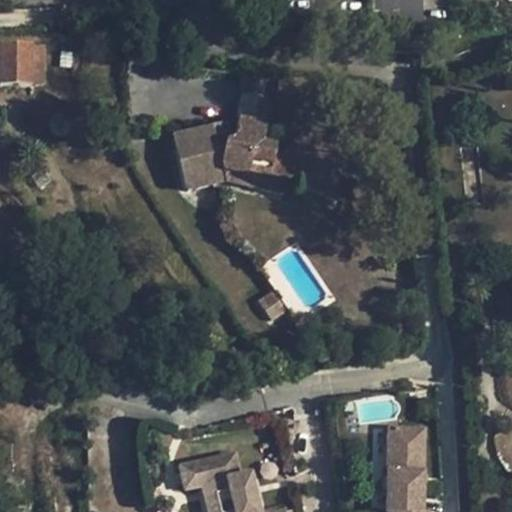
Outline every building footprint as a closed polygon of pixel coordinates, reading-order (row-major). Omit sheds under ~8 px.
[(28,49),(0,48),(0,88),(29,87),(43,87),(42,48),(28,49)] [(70,69),(71,55),(60,55),(59,69),(70,69)] [(144,57),(129,58),(131,67),(145,66),(144,57)] [(242,97),(237,121),(266,127),(271,100),(242,97)] [(70,123),(68,119),(65,117),(61,116),(57,116),(53,118),(50,120),(48,124),(48,128),(50,132),(52,135),(56,137),(60,138),(64,137),(67,134),(70,131),(70,127),(70,123)] [(212,129),(171,138),(184,191),(185,192),(225,181),(223,171),(247,176),(244,187),(288,195),(291,183),(296,155),(297,152),(276,148),(262,144),(266,127),(237,121),(236,123),(232,142),(216,146),(212,129)] [(236,123),(212,129),(216,146),(232,142),(236,123)] [(323,162),(296,155),(291,183),(316,189),(339,199),(351,172),(323,162)] [(48,169),(31,178),(37,189),(40,188),(53,180),(54,180),(48,169)] [(247,176),(223,171),(225,181),(225,183),(244,187),(247,176)] [(272,259),(259,267),(274,291),(258,301),(271,321),(287,309),(295,321),(308,313),(272,259)] [(383,511),(419,511),(420,437),(384,436),(383,511)] [(234,456),(194,466),(200,488),(202,487),(213,485),(219,511),(284,511),(285,511),(282,511),(258,511),(249,474),(239,477),(234,456)] [(200,488),(194,466),(179,469),(184,492),(200,488)] [(219,511),(213,485),(202,487),(208,511),(219,511)]
